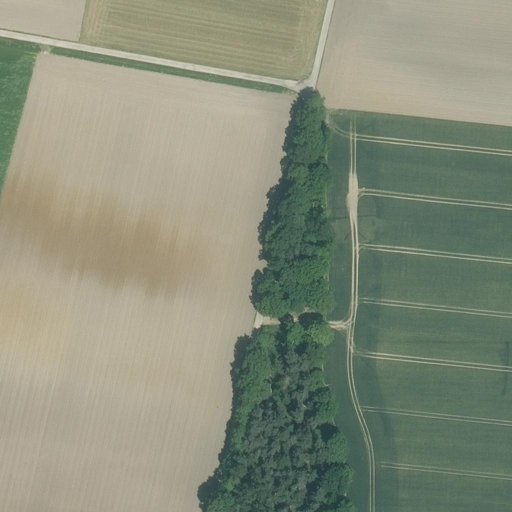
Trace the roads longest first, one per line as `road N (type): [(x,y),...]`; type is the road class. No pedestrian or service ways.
road 1 (track): [(214,511),(334,0)]
road 2 (track): [(313,87),(0,32)]
